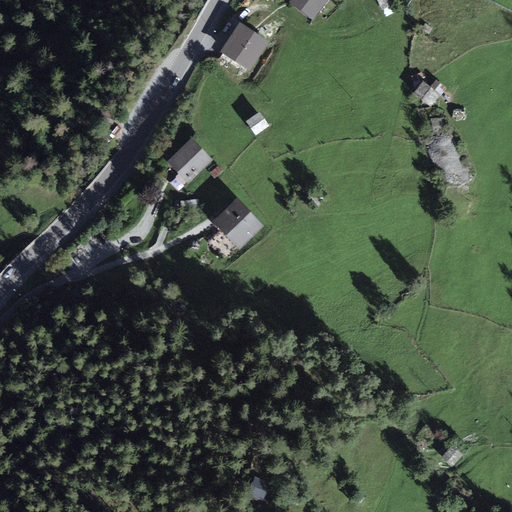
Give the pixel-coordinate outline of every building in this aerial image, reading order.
[(325,0),(289,0),(313,17),(325,0)] [(394,0),(375,0),(382,10),(396,1),(394,0)] [(270,39),(238,20),(220,50),(252,69),(270,39)] [(436,89),(428,69),(413,75),(421,95),(436,89)] [(258,107),(243,118),(256,135),(271,125),(258,107)] [(211,161),(188,138),(164,161),(188,184),(211,161)] [(312,186),(301,197),(313,209),(324,198),(312,186)] [(261,226),(234,199),(211,221),(238,248),(261,226)] [(462,451),(451,442),(438,460),(450,468),(462,451)] [(265,499),(270,480),(256,476),(250,494),(265,499)]
